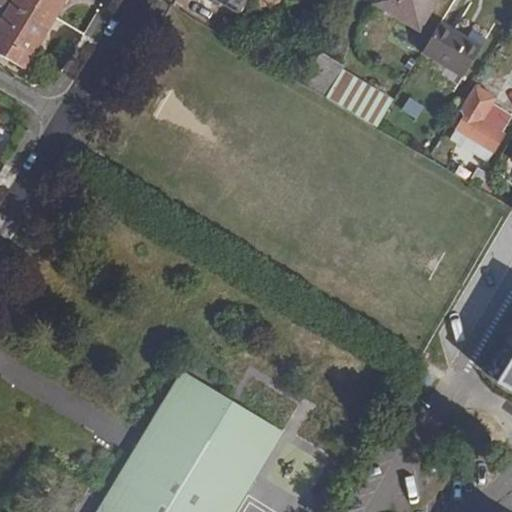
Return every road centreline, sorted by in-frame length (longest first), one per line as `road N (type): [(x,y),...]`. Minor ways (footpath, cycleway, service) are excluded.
road 1 (residential): [(140,0),(68,121)]
road 2 (residential): [(68,121),(0,236)]
